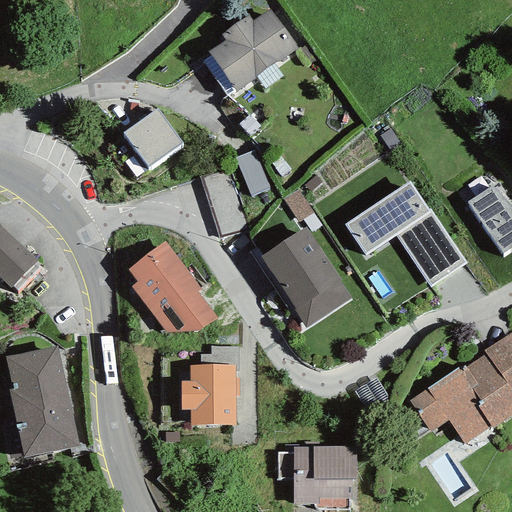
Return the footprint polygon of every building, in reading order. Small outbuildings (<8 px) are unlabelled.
[(224,51),(206,64),(234,103),(296,58),(268,19),(251,31),(247,26),(220,45),(224,51)] [(156,115),(122,140),(134,155),(124,162),(137,180),(145,174),(148,178),(184,151),(156,115)] [(256,145),(239,153),(254,187),(271,180),(256,145)] [(230,170),(199,179),(219,243),(250,233),(230,170)] [(409,194),(344,237),(364,268),(397,246),(430,297),(467,273),(430,217),(426,219),(409,194)] [(511,216),(492,196),(465,213),(502,269),(511,262),(511,216)] [(0,230),(0,281),(11,292),(12,290),(17,295),(39,272),(34,267),(36,265),(0,230)] [(305,234),(260,265),(303,329),(348,298),(305,234)] [(165,240),(127,267),(137,281),(131,285),(166,332),(197,331),(216,316),(197,290),(200,288),(165,240)] [(464,363),(408,399),(429,431),(447,419),(464,443),(491,425),(492,427),(511,413),(511,330),(483,349),(485,353),(466,366),(464,363)] [(56,345),(5,356),(11,387),(7,388),(14,416),(1,419),(9,457),(23,454),(24,457),(79,445),(56,345)] [(211,364),(189,364),(189,380),(180,380),(181,409),(189,409),(189,425),(236,424),(235,365),(238,365),(237,346),(211,347),(211,364)] [(293,451),(277,452),(277,478),(292,478),(293,503),(312,503),(313,507),(317,510),(349,510),(349,498),(352,498),(352,478),(356,478),(355,446),(293,446),(293,451)]
